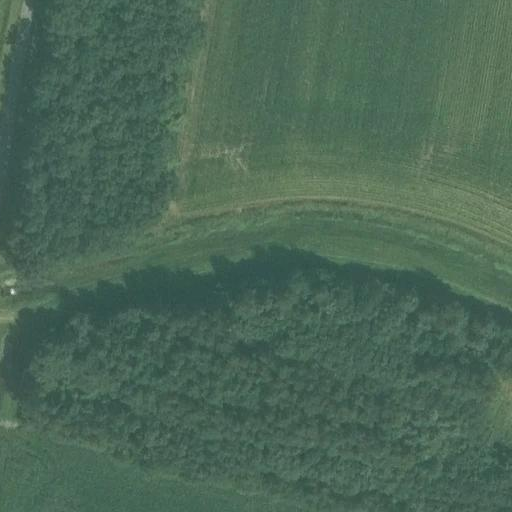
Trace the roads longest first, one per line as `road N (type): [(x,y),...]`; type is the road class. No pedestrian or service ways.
road 1 (track): [(0,322),(204,274),(314,259),(390,265),(511,313)]
road 2 (track): [(0,260),(213,217),(340,206),(444,228),(511,261)]
road 3 (track): [(167,229),(203,0)]
road 4 (unclassified): [(0,166),(30,0)]
